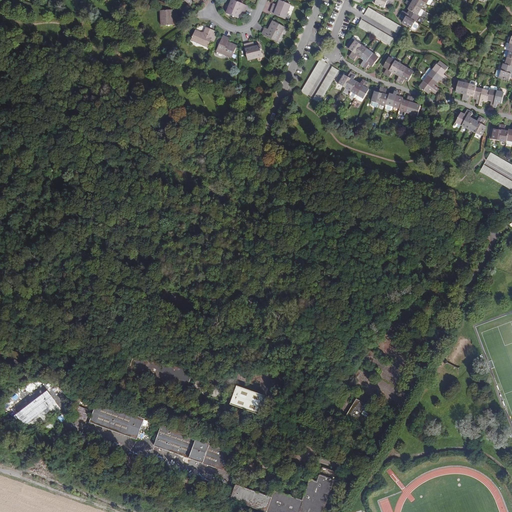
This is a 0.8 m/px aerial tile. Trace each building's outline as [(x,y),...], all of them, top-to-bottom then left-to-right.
[(238,18),(240,13),(241,11),(245,12),(247,6),(232,0),(227,13),(238,18)] [(392,4),(383,0),(376,0),(375,4),(384,8),(386,4),(391,6),(392,4)] [(425,3),(420,0),(414,0),(414,1),(412,0),(409,0),(409,1),(421,9),(425,3)] [(277,8),(273,6),(270,13),(285,19),(291,5),(280,1),(278,6),(277,8)] [(421,9),(409,1),(407,1),(406,4),(410,6),(408,10),(410,10),(417,15),(421,9)] [(364,14),(397,34),(401,27),(368,8),(364,14)] [(161,11),(161,20),(164,20),(164,26),(173,25),(173,20),(173,17),(178,17),(177,10),(161,11)] [(417,15),(410,10),(408,14),(403,11),(401,14),(415,22),(419,16),(417,15)] [(415,22),(401,14),(400,17),(405,20),(403,23),(412,29),(415,22)] [(394,39),(361,20),(357,27),(390,46),(394,39)] [(268,32),(264,30),(262,34),(277,42),(285,27),(273,21),(269,30),(268,32)] [(211,39),(216,41),(218,35),(214,33),(215,31),(206,27),(203,33),(196,30),(192,39),(208,46),(211,39)] [(226,41),(227,37),(224,36),(217,51),(231,58),(237,46),(228,42),(226,41)] [(352,58),(361,45),(353,39),(350,44),(353,46),(349,50),(352,52),(349,56),(352,58)] [(252,47),(251,43),(245,44),(248,60),(263,57),(260,45),(255,46),(252,47)] [(361,58),(367,50),(361,45),(352,58),(355,60),(358,56),(361,58)] [(364,67),(373,54),(367,50),(361,58),(364,61),(361,65),(364,67)] [(379,58),(373,54),(364,67),(366,69),(369,64),(372,67),(379,58)] [(384,74),(387,75),(395,61),(389,58),(383,67),(387,69),(384,74)] [(307,96),(327,64),(320,60),(301,92),(307,96)] [(395,61),(387,75),(390,77),(392,72),(396,74),(401,65),(395,61)] [(437,64),(433,70),(446,80),(447,77),(443,74),(446,71),(437,64)] [(511,66),(505,64),(504,64),(501,71),(511,74),(511,66)] [(401,65),(396,74),(399,76),(397,81),(399,83),(407,69),(401,65)] [(339,71),(333,67),(313,100),(320,104),(339,71)] [(426,73),(426,74),(437,82),(439,79),(444,83),(446,80),(433,70),(430,68),(429,69),(426,73)] [(407,69),(399,83),(402,84),(405,80),(408,82),(414,72),(407,69)] [(511,74),(501,71),(499,70),(497,70),(496,75),(496,77),(509,81),(510,77),(511,77),(511,74)] [(336,83),(345,88),(353,75),(350,73),(348,77),(344,75),(342,79),(339,77),(336,83)] [(422,80),(424,82),(437,91),(439,89),(435,85),(437,82),(426,74),(425,74),(422,79),(422,80)] [(353,75),(345,88),(351,92),(357,83),(353,80),(356,76),(353,75)] [(357,83),(351,92),(357,95),(366,82),(363,80),(360,85),(357,83)] [(366,82),(357,95),(364,99),(369,90),(366,88),(368,84),(366,82)] [(437,91),(424,82),(419,87),(428,94),(431,91),(435,94),(437,91)] [(465,100),(469,85),(459,82),(456,92),(464,94),(462,99),(465,100)] [(474,97),(476,88),(476,86),(469,85),(465,100),(468,101),(470,96),(474,97)] [(372,102),(379,104),(384,89),(381,88),(379,93),(375,92),(372,102)] [(479,104),(483,90),(476,88),(474,97),(473,98),(477,99),(476,103),(479,104)] [(386,106),(386,105),(389,96),(385,95),(387,90),(384,89),(379,104),(386,106)] [(386,105),(393,107),(397,93),(398,91),(395,90),(393,96),(389,94),(389,96),(386,105)] [(487,100),(490,92),(483,90),(479,104),(479,105),(482,106),(483,101),(487,102),(487,100)] [(493,107),(497,92),(490,90),(490,92),(487,100),(491,101),(490,106),(493,107)] [(504,93),(497,92),(493,107),(496,108),(498,103),(502,104),(504,93)] [(393,107),(400,109),(402,100),(403,99),(400,98),(401,94),(397,93),(393,107)] [(402,100),(400,109),(399,111),(406,113),(411,97),(408,96),(406,102),(402,100)] [(411,97),(406,113),(413,115),(414,114),(422,117),(424,112),(415,109),(417,105),(413,104),(414,98),(411,97)] [(461,129),(462,126),(470,112),(467,110),(464,115),(461,113),(454,126),(455,127),(456,127),(457,127),(461,129)] [(462,126),(469,129),(474,120),(470,118),(473,113),(470,112),(462,126)] [(469,129),(475,133),(483,119),(480,117),(477,122),(474,120),(469,129)] [(483,119),(475,133),(481,136),(486,127),(483,125),(485,120),(483,119)] [(489,139),(499,141),(502,125),(499,125),(498,130),(491,128),(489,139)] [(499,141),(506,142),(507,140),(508,132),(505,131),(506,126),(502,125),(499,141)] [(511,164),(491,153),(487,159),(511,174),(511,164)] [(511,181),(484,165),(480,172),(511,190),(511,181)] [(237,386),(231,405),(261,415),(267,396),(237,386)] [(29,432),(61,408),(48,391),(16,415),(29,432)] [(361,423),(368,415),(356,403),(349,411),(361,423)] [(96,405),(90,424),(138,439),(144,420),(96,405)] [(155,444),(155,446),(192,460),(195,460),(222,470),(226,471),(226,470),(227,461),(223,460),(223,458),(218,457),(219,453),(216,452),(216,451),(217,445),(207,442),(203,442),(200,441),(194,440),(176,434),(179,434),(168,430),(164,428),(162,428),(155,444)] [(233,502),(265,511),(325,511),(335,480),(321,476),(319,483),(311,480),(305,501),(276,492),(274,498),(238,486),(233,502)]
